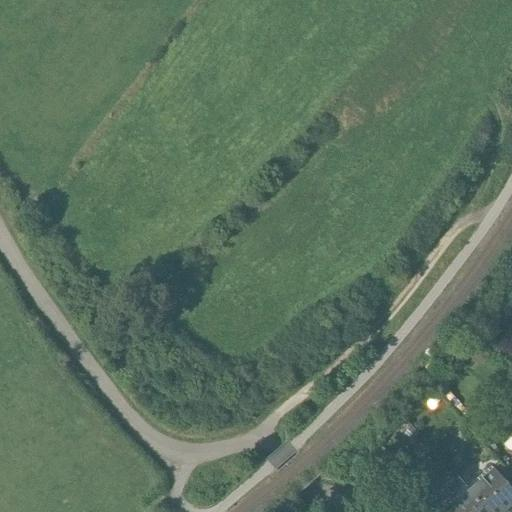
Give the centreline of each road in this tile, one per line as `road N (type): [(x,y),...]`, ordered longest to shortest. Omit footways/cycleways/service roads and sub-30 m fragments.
road 1 (residential): [(0,236),(145,437),(190,456),(261,437),(310,487),(386,511)]
road 2 (track): [(261,437),(406,295),(463,219),(492,216)]
